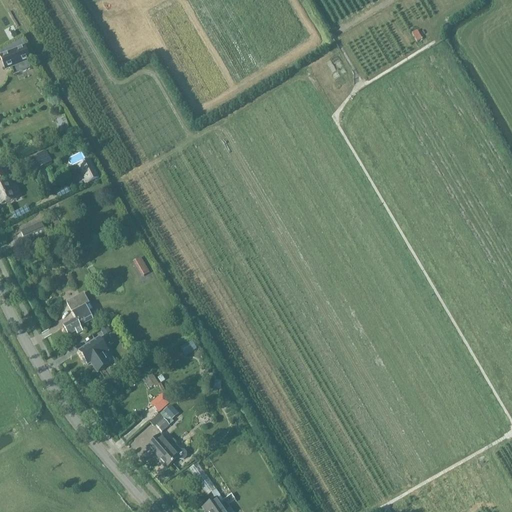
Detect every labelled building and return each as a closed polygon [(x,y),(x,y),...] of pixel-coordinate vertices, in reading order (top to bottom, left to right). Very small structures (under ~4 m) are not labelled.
[(417,29),(411,32),(417,41),(422,37),(417,29)] [(25,47),(0,56),(0,58),(5,71),(15,67),(28,62),(30,61),(25,48),(25,47)] [(80,168),(89,187),(101,180),(92,162),(80,168)] [(7,184),(0,187),(0,202),(2,206),(8,203),(11,210),(23,205),(16,188),(9,190),(7,184)] [(21,232),(27,244),(46,236),(41,223),(21,232)] [(75,320),(63,326),(68,336),(76,332),(77,335),(83,332),(80,327),(93,320),(85,305),(89,303),(84,293),(66,302),(75,320)] [(99,339),(79,352),(88,365),(91,363),(97,373),(109,366),(115,362),(108,352),(99,339)] [(139,374),(145,370),(135,355),(129,359),(139,374)] [(163,394),(151,404),(159,414),(171,404),(163,394)] [(157,426),(162,432),(169,426),(164,420),(157,426)] [(167,445),(160,436),(149,446),(161,460),(160,462),(166,468),(178,458),(179,460),(184,460),(187,457),(187,453),(184,450),(180,450),(176,445),(176,443),(173,439),(167,445)] [(197,464),(189,470),(207,496),(212,492),(215,490),(197,464)] [(223,501),(215,490),(212,492),(216,499),(219,503),(223,501)] [(216,499),(203,509),(204,511),(225,511),(230,509),(225,502),(221,505),(219,503),(216,499)]
